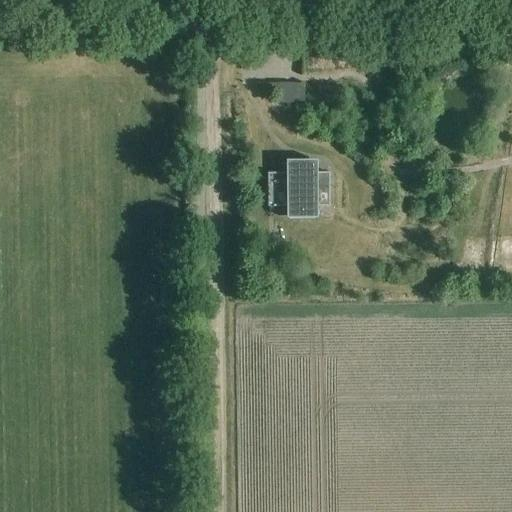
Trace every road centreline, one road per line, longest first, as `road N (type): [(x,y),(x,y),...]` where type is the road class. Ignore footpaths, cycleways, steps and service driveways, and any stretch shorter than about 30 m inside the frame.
road 1 (tertiary): [(0,19),(511,14)]
road 2 (track): [(213,42),(219,511)]
